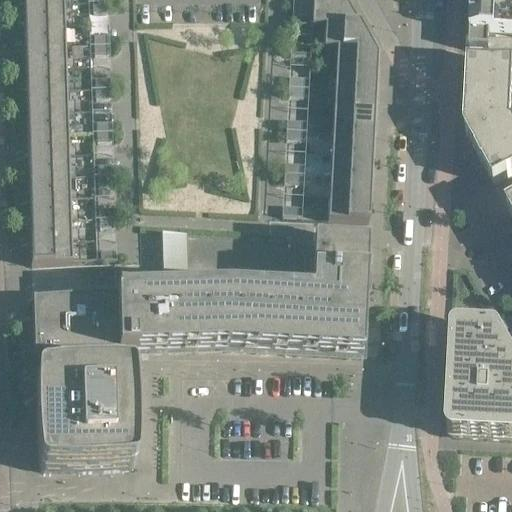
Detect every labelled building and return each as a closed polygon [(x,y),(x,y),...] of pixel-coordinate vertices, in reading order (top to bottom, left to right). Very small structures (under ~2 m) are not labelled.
[(63,7),(62,0),(21,0),(22,8),(63,7)] [(511,0),(471,0),(469,36),(471,36),(471,35),(511,37),(511,0)] [(302,4),(292,4),(291,18),(301,18),(302,4)] [(312,5),(302,4),(301,18),(311,19),(312,5)] [(345,7),(312,5),(311,19),(310,29),(324,30),(324,28),(358,30),(345,7)] [(107,16),(107,6),(92,6),(92,16),(107,16)] [(63,29),(63,7),(22,8),(22,30),(63,29)] [(358,30),(324,28),(324,30),(323,51),(335,52),(335,51),(370,52),(358,30)] [(64,50),(63,29),(22,30),(23,52),(64,50)] [(108,49),(108,39),(93,39),(93,49),(108,49)] [(252,57),(249,42),(234,44),(237,60),(252,57)] [(305,48),(290,48),(289,57),(304,58),(305,48)] [(108,59),(108,49),(93,49),(93,59),(108,59)] [(64,72),(64,50),(23,52),(24,73),(64,72)] [(370,52),(335,51),(335,52),(334,72),(375,74),(376,62),(370,52)] [(511,89),(511,69),(468,67),(467,87),(511,89)] [(65,93),(64,72),(24,73),(24,95),(65,93)] [(375,74),(334,72),(333,94),(374,96),(375,74)] [(303,82),(288,81),(288,91),(302,92),(303,82)] [(109,92),(109,82),(94,83),(94,93),(109,92)] [(511,109),(511,94),(511,89),(467,87),(466,107),(511,109)] [(302,92),(288,91),(287,101),(302,102),(302,92)] [(110,102),(109,92),(94,93),(95,103),(110,102)] [(66,115),(65,93),(24,95),(25,117),(66,115)] [(374,96),(333,94),(332,115),(373,117),(374,96)] [(511,128),(511,126),(510,127),(511,109),(466,107),(465,126),(511,128)] [(67,137),(66,115),(25,117),(26,138),(67,137)] [(373,117),(332,115),(331,137),(372,139),(373,117)] [(301,125),(286,124),(285,134),(300,135),(301,125)] [(111,136),(110,126),(95,126),(96,136),(111,136)] [(511,152),(511,128),(465,126),(465,134),(476,154),(476,155),(483,168),(511,152)] [(300,135),(285,134),(285,144),(300,145),(300,135)] [(111,146),(111,136),(96,136),(96,146),(111,146)] [(67,159),(67,137),(26,138),(26,160),(67,159)] [(372,139),(331,137),(330,158),(371,160),(372,139)] [(493,186),(511,175),(511,152),(483,168),(493,186)] [(371,160),(330,158),(329,180),(370,182),(371,160)] [(68,180),(67,159),(26,160),(27,182),(68,180)] [(298,168),(284,168),(283,178),(298,178),(298,168)] [(112,179),(112,169),(97,169),(97,179),(112,179)] [(298,178),(283,178),(283,188),(297,188),(298,178)] [(112,189),(112,179),(97,179),(97,189),(112,189)] [(69,202),(68,180),(27,182),(28,203),(69,202)] [(370,182),(329,180),(328,201),(369,204),(370,182)] [(369,204),(328,201),(326,224),(367,226),(369,204)] [(69,224),(69,202),(28,203),(28,225),(69,224)] [(296,212),(281,211),(281,221),(296,221),(296,212)] [(113,222),(113,212),(98,213),(98,223),(113,222)] [(114,232),(113,222),(98,223),(99,233),(114,232)] [(70,245),(69,224),(28,225),(29,246),(70,245)] [(184,238),(160,237),(162,302),(185,301),(184,238)] [(110,475),(128,473),(130,472),(131,472),(132,471),(133,469),(133,468),(134,449),(133,425),(132,402),(130,383),(130,382),(130,381),(129,380),(128,379),(127,379),(125,378),(122,378),(121,357),(225,354),(347,360),(360,360),(360,349),(361,349),(366,247),(312,244),(310,277),(312,277),(312,284),(224,287),(224,300),(185,301),(162,302),(31,306),(32,360),(44,360),(44,381),(40,381),(38,382),(37,383),(37,384),(36,384),(36,385),(36,386),(35,405),(35,428),(37,452),(38,471),(39,472),(39,473),(40,474),(42,475),(43,475),(62,476),(86,476),(110,475)] [(71,269),(70,245),(29,246),(30,270),(71,269)] [(115,265),(114,255),(99,256),(100,266),(115,265)] [(452,337),(452,338),(452,347),(454,347),(454,354),(451,354),(451,371),(453,371),(452,378),(450,378),(449,394),(452,394),(451,402),(449,401),(448,429),(447,432),(447,433),(448,434),(448,435),(449,436),(449,437),(450,438),(451,438),(452,439),(453,439),(454,439),(461,440),(461,437),(469,438),(468,440),(482,441),(482,438),(489,439),(489,441),(503,442),(503,439),(510,440),(510,442),(511,442),(511,360),(499,336),(498,335),(497,334),(495,333),(493,333),(490,333),(460,331),(459,331),(458,331),(456,332),(455,332),(455,333),(454,334),(453,335),(453,336),(452,337)]
